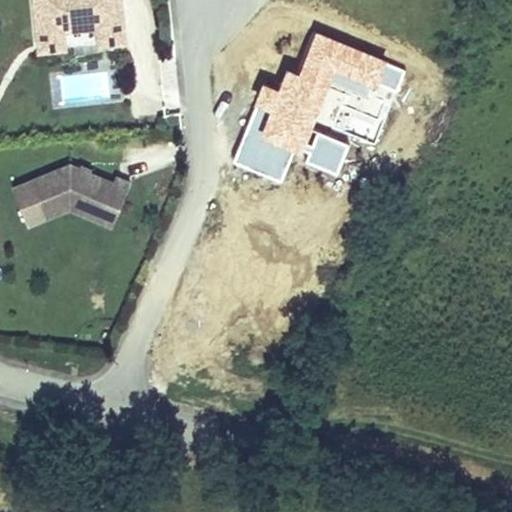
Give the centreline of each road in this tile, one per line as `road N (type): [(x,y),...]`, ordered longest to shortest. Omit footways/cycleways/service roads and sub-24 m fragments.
road 1 (residential): [(206,0),(195,69),(203,161),(196,206),(109,406),(43,399),(0,383)]
road 2 (track): [(511,510),(340,451),(109,406)]
